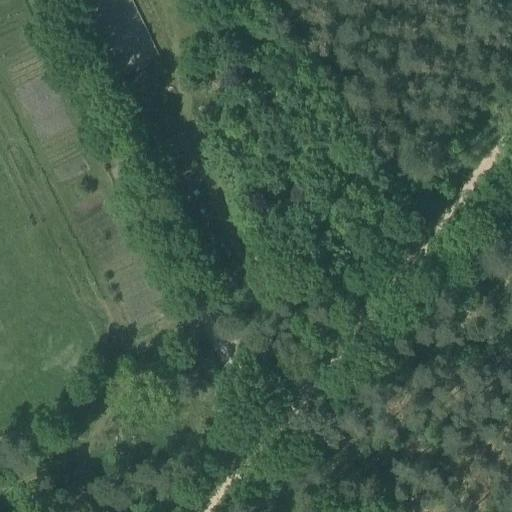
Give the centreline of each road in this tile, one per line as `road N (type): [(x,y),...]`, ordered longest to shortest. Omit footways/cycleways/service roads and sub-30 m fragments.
road 1 (unknown): [(48,0),(259,444)]
road 2 (track): [(204,511),(511,152)]
